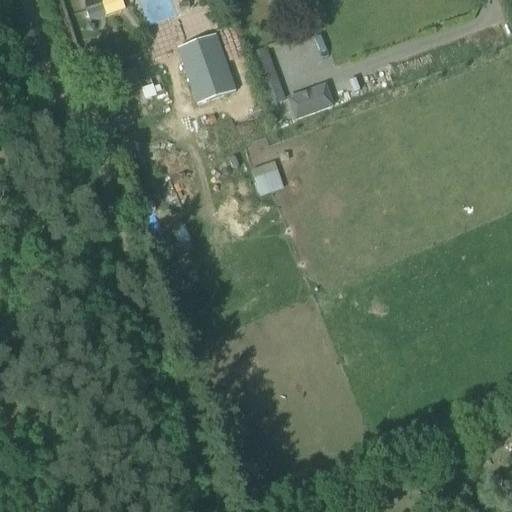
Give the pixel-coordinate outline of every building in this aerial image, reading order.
[(149,33),(156,51),(217,27),(209,8),(149,33)] [(214,38),(176,51),(196,108),(234,95),(214,38)] [(249,57),(262,92),(275,87),(263,52),(249,57)] [(292,125),(331,110),(324,88),(284,102),(292,125)] [(251,175),(260,198),(281,191),(272,167),(251,175)] [(174,181),(164,185),(176,212),(186,208),(174,181)]
